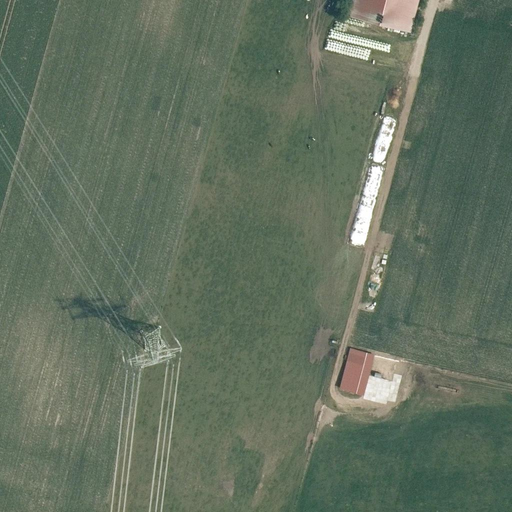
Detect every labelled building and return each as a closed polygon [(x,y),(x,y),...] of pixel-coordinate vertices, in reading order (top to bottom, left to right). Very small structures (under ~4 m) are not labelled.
[(349,0),(346,15),(410,32),(418,0),(349,0)] [(329,31),(328,41),(367,48),(369,38),(329,31)] [(382,234),(391,236),(397,204),(388,202),(382,234)] [(365,287),(363,315),(373,316),(375,288),(365,287)] [(373,355),(348,348),(337,389),(361,396),(373,355)]
